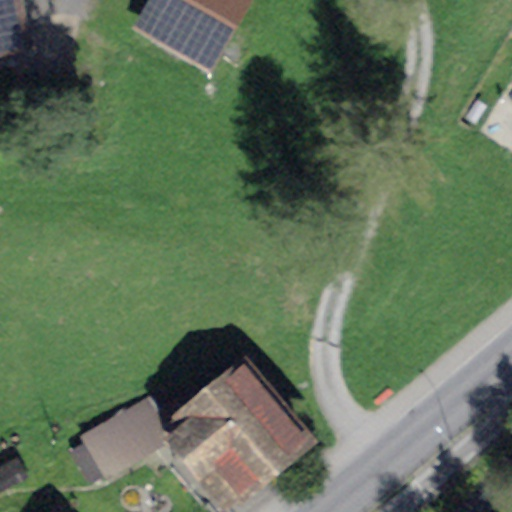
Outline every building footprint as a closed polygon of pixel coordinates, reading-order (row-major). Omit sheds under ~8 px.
[(0,0),(0,45),(20,41),(9,0),(0,0)] [(250,0),(150,0),(134,30),(210,72),(250,0)] [(511,91),(482,135),(511,155),(511,91)] [(253,511),(320,461),(249,368),(164,434),(224,511),(253,511)] [(132,411),(84,441),(108,480),(157,450),(132,411)]
